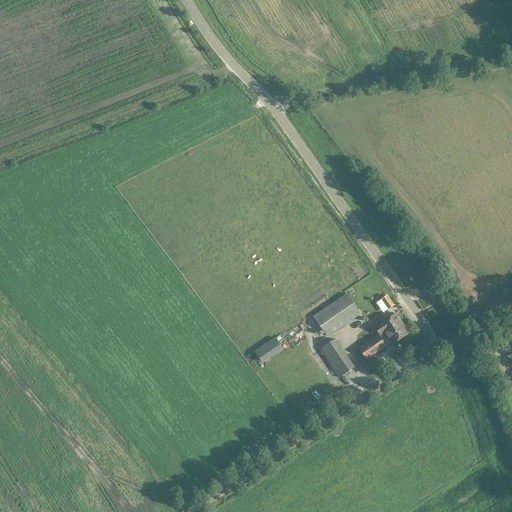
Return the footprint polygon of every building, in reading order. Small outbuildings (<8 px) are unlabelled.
[(432,302),(441,296),(435,288),(437,287),(434,283),(432,284),(432,283),(424,288),(432,302)] [(327,337),(360,314),(346,294),(313,316),(327,337)] [(381,324),(375,328),(380,335),(385,332),(400,321),(401,321),(396,314),(385,321),(383,317),(379,320),(381,324)] [(409,334),(400,321),(385,332),(393,344),(409,334)] [(254,350),(261,362),(284,347),(276,335),(254,350)] [(359,349),(366,359),(363,361),(368,368),(373,365),(370,360),(374,357),(371,353),(384,344),(378,336),(359,349)] [(340,347),(335,340),(320,350),(325,357),(340,347)] [(349,361),(335,371),(339,378),(354,368),(349,361)] [(279,380),(285,400),(295,397),(288,377),(279,380)] [(324,383),(321,387),(328,394),(331,390),(324,383)]
